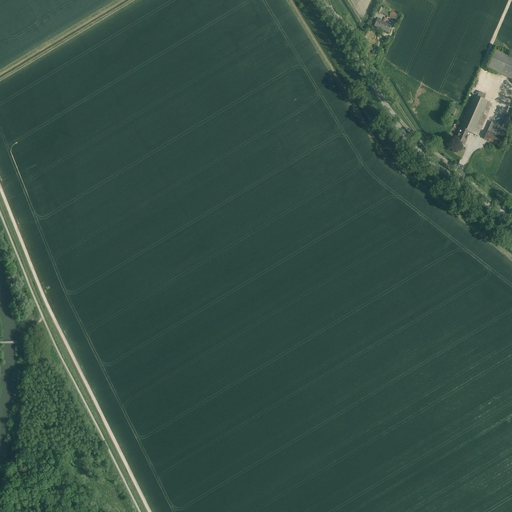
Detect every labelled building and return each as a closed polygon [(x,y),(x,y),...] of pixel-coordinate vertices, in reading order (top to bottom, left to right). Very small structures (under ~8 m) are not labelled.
[(392,12),(389,18),(395,20),(397,15),(397,14),(393,12),(392,12)] [(377,20),(374,27),(382,30),(384,23),(383,23),(381,22),(377,20)] [(384,23),(382,30),(389,33),(392,26),(384,23)] [(511,57),(496,50),(488,69),(511,79),(511,57)] [(458,133),(459,134),(456,141),(461,143),(461,144),(463,145),(463,144),(465,145),(470,133),(478,137),(492,104),(484,100),(486,95),(480,92),(477,97),(474,96),(459,129),(460,129),(458,133)] [(451,123),(456,110),(451,107),(445,120),(451,123)] [(484,139),(494,144),(501,147),(502,144),(505,145),(507,139),(504,138),(511,121),(511,120),(506,118),(502,127),(492,122),(484,139)]
